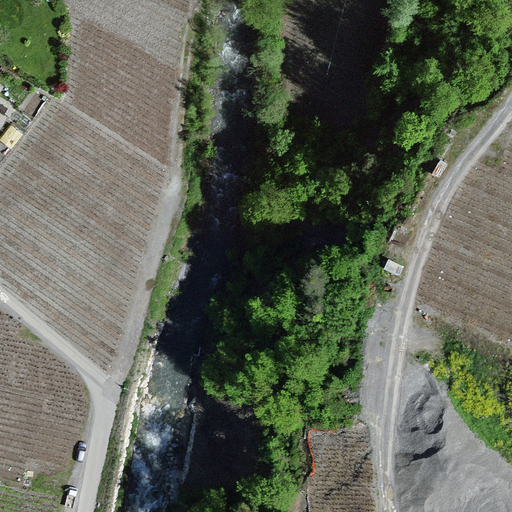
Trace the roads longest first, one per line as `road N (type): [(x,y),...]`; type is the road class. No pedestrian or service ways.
road 1 (track): [(511,106),(459,169),(413,273),(384,438),(390,511)]
road 2 (residential): [(85,511),(101,403),(78,360),(0,297)]
road 3 (track): [(101,403),(121,371),(175,165)]
